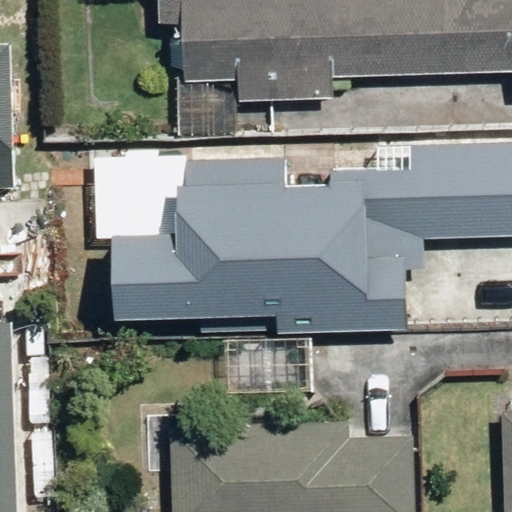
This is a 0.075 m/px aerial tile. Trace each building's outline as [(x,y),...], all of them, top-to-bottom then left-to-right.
[(511,0),(163,0),(164,24),(185,24),(185,69),(244,69),(244,95),(337,95),(337,68),(511,67),(511,0)] [(21,43),(0,42),(0,184),(19,185),(21,43)] [(511,219),(511,116),(391,120),(392,148),(360,149),(359,121),(176,125),(177,168),(147,169),(148,204),(122,205),(124,287),(412,279),(410,222),(511,219)] [(0,511),(8,511),(12,298),(0,297),(0,511)] [(313,340),(222,338),(221,385),(312,387),(313,340)] [(205,417),(175,417),(175,511),(417,511),(417,428),(348,428),(348,416),(294,416),(294,431),(281,432),(281,418),(231,419),(231,440),(205,440),(205,417)]
